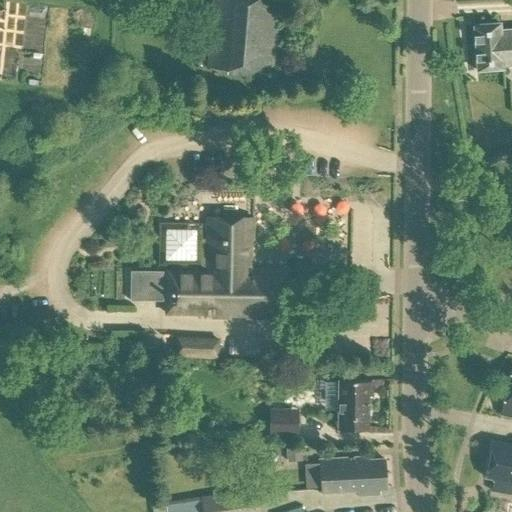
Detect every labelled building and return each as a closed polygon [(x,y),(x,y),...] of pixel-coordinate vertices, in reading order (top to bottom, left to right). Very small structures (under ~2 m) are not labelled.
[(278,0),(210,0),(204,67),(271,73),(278,0)] [(511,32),(501,33),(500,24),(474,26),(477,72),(504,70),(504,63),(511,62),(511,32)] [(141,270),(141,300),(159,300),(164,300),(164,312),(195,312),(208,312),(208,316),(282,317),(282,269),(243,269),(243,239),(247,239),(247,216),(204,216),(204,239),(202,239),(202,223),(159,223),(159,265),(174,265),(174,270),(164,270),(159,270),(141,270)] [(173,355),(217,357),(219,337),(175,335),(173,355)] [(121,347),(132,347),(132,339),(122,338),(121,347)] [(337,430),(367,430),(368,396),(372,396),(372,381),(338,380),(337,430)] [(511,416),(511,388),(508,387),(502,414),(511,416)] [(296,435),(296,415),(269,415),(269,435),(296,435)] [(511,446),(492,443),(486,478),(493,479),(491,492),(511,495),(511,446)] [(300,447),(286,448),(287,462),(301,461),(300,447)] [(362,461),(361,458),(318,461),(320,491),(354,489),(354,495),(379,493),(378,489),(383,489),(381,459),(362,461)] [(260,511),(257,489),(201,496),(203,511),(260,511)] [(166,511),(164,498),(151,500),(152,511),(166,511)]
